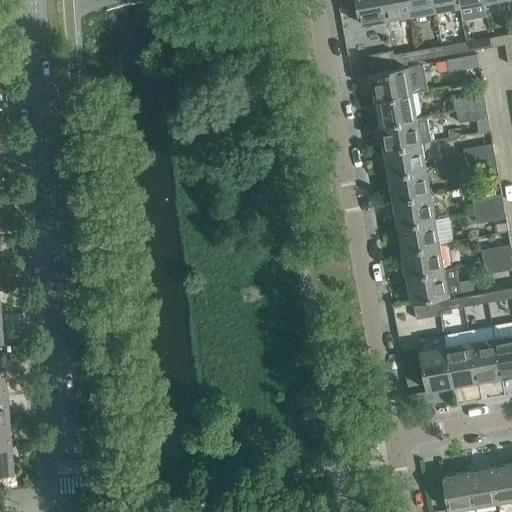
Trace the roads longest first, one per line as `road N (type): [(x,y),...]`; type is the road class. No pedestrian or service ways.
road 1 (tertiary): [(73,511),(36,18)]
road 2 (residential): [(394,438),(319,0)]
